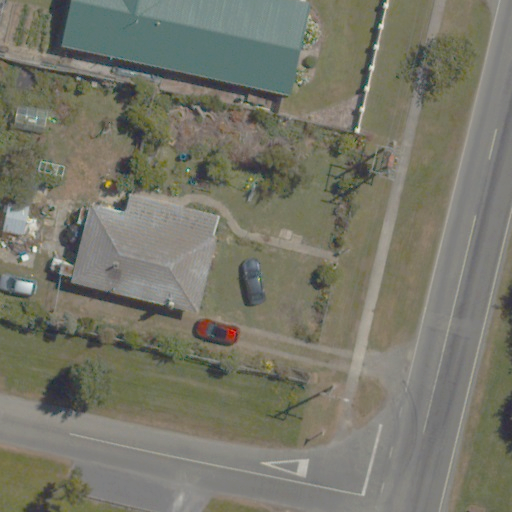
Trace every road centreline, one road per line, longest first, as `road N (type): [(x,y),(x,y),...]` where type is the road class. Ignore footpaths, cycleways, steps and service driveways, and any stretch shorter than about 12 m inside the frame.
road 1 (residential): [(405,505),(511,62)]
road 2 (residential): [(0,417),(405,505)]
